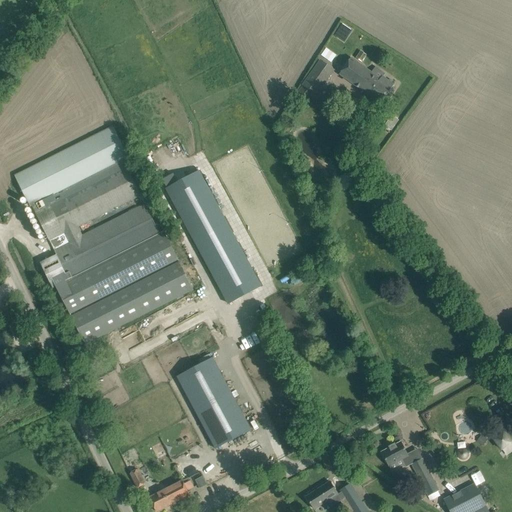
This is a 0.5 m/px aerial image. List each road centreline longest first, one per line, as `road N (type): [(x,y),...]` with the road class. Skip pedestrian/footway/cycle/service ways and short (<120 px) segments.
road 1 (unclassified): [(210,511),(511,344)]
road 2 (unclassified): [(125,511),(0,248)]
